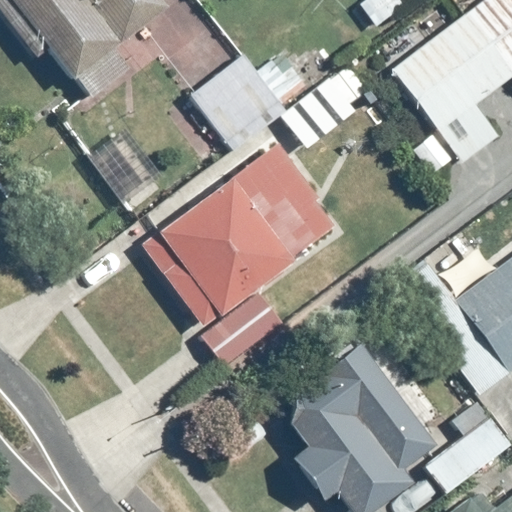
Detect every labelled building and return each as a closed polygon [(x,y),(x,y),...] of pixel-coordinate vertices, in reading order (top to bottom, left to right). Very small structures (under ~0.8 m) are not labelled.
[(154,0),(2,0),(68,85),(163,11),(154,0)] [(406,6),(400,0),(352,0),(377,30),(406,6)] [(511,0),(484,0),(388,72),(458,163),(493,137),(469,106),(509,76),(511,79),(511,0)] [(282,108),(243,54),(186,95),(224,149),(282,108)] [(330,229),(273,150),(155,236),(216,318),(289,264),(286,261),(330,229)] [(511,256),(450,302),(504,373),(511,367),(511,256)] [(376,511),(412,486),(403,474),(436,450),(358,343),(290,393),(285,429),(301,450),(285,461),(318,507),(331,498),(340,511),(376,511)] [(486,422),(421,469),(441,496),(505,449),(486,422)] [(475,490),(446,511),(511,511),(511,494),(491,510),(475,490)]
